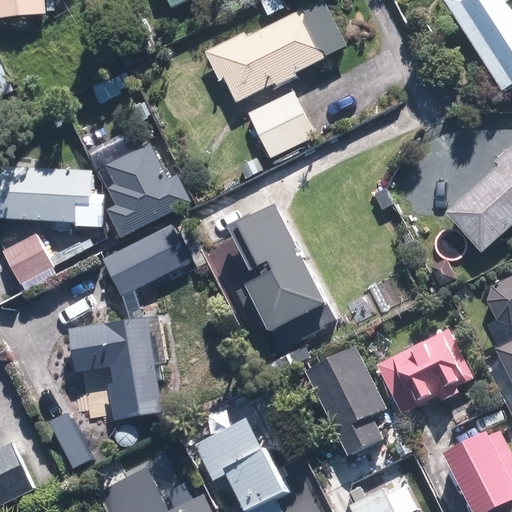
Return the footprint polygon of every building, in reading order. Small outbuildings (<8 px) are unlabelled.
[(54,15),(52,0),(0,0),(0,10),(1,20),(54,15)] [(173,0),(178,9),(195,0),(173,0)] [(289,9),(284,0),(269,0),(265,2),(272,17),(289,9)] [(511,89),(511,9),(506,0),(449,0),(506,93),(511,89)] [(353,50),(331,1),(253,37),(250,31),(210,50),(225,82),(230,80),(241,102),(281,84),(282,87),(303,78),(301,74),(353,50)] [(0,98),(18,91),(7,65),(0,68),(0,98)] [(299,92),(254,115),(277,159),(321,136),(299,92)] [(106,209),(121,237),(190,200),(176,175),(168,179),(149,144),(106,167),(115,184),(108,188),(117,203),(106,209)] [(511,151),(500,163),(503,166),(453,214),(490,253),(511,231),(511,151)] [(103,198),(91,197),(93,170),(0,165),(0,218),(76,222),(76,226),(102,227),(103,198)] [(332,320),(272,205),(232,226),(234,230),(231,232),(256,279),(245,285),(278,348),(332,320)] [(195,264),(177,226),(108,258),(126,296),(195,264)] [(58,269),(41,235),(8,251),(25,285),(58,269)] [(511,280),(498,287),(493,300),(501,320),(511,324),(511,343),(501,349),(511,372),(511,280)] [(165,415),(148,318),(68,331),(75,373),(111,367),(114,385),(97,388),(102,415),(113,413),(115,424),(165,415)] [(456,328),(382,365),(407,416),(445,397),(448,402),(465,394),(463,389),(481,379),(456,328)] [(353,347),(306,370),(349,454),(381,438),(370,417),(385,409),(353,347)] [(73,410),(52,421),(77,469),(98,458),(73,410)] [(248,511),(245,511),(281,511),(276,501),(290,495),(269,453),(266,455),(249,420),(195,446),(213,482),(230,474),(248,511)] [(511,443),(506,432),(498,436),(496,432),(454,454),(484,511),(502,511),(511,507),(511,443)] [(0,509),(41,490),(17,442),(0,449),(0,509)] [(173,511),(154,470),(101,496),(108,511),(215,511),(209,498),(178,511),(173,511)] [(396,511),(385,490),(350,507),(352,511),(396,511)]
